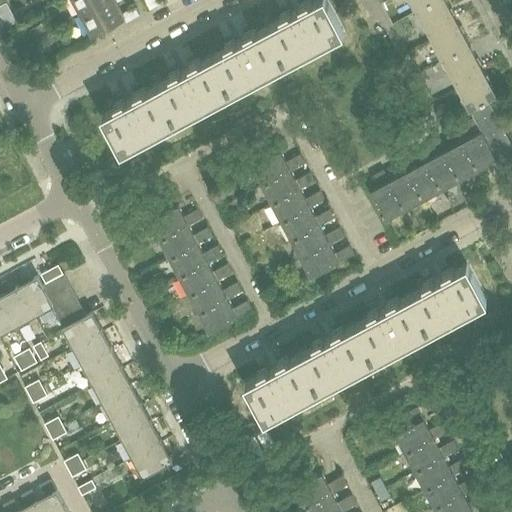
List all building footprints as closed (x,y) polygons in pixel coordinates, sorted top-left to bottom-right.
[(74,0),(81,12),(103,0),(74,0)] [(140,14),(135,5),(123,12),(117,1),(118,0),(103,0),(81,12),(92,33),(125,16),(127,20),(140,14)] [(326,0),(314,0),(291,13),(268,25),(288,61),(343,31),(326,0)] [(432,0),(411,0),(416,8),(432,0)] [(432,0),(416,8),(431,36),(445,29),(442,21),(454,15),(446,0),(432,0)] [(431,36),(443,58),(470,44),(454,15),(442,21),(445,29),(431,36)] [(46,21),(31,28),(35,36),(50,28),(46,21)] [(268,25),(245,37),(213,54),(232,90),(288,61),(268,25)] [(443,58),(458,86),(471,79),(469,71),(481,65),(470,44),(443,58)] [(213,54),(181,72),(158,84),(177,120),(232,90),(213,54)] [(470,108),(488,99),(496,94),(481,65),(469,71),(471,79),(458,86),(470,108)] [(347,103),(379,86),(370,68),(337,86),(347,103)] [(158,84),(126,101),(102,114),(122,150),(177,120),(158,84)] [(356,120),(388,103),(379,86),(347,103),(356,120)] [(470,108),(474,116),(482,132),(500,122),(488,99),(470,108)] [(397,120),(388,103),(356,120),(365,137),(397,120)] [(407,137),(397,120),(365,137),(374,154),(407,137)] [(505,131),(500,122),(482,132),(487,141),(505,131)] [(511,141),(505,131),(487,141),(492,151),(511,141)] [(416,154),(407,137),(374,154),(383,171),(416,154)] [(254,175),(286,158),(277,140),(244,157),(254,175)] [(498,161),(499,161),(511,153),(511,143),(511,141),(492,151),(496,159),(497,159),(498,161)] [(425,171),(416,154),(383,171),(392,188),(425,171)] [(286,158),(254,175),(263,192),(295,175),(286,158)] [(434,188),(425,171),(392,188),(401,205),(434,188)] [(295,175),(263,192),(272,209),(304,192),(295,175)] [(411,223),(443,205),(434,188),(401,205),(411,223)] [(304,192),(272,209),(281,226),(314,209),(304,192)] [(161,211),(207,326),(256,307),(251,293),(238,298),(233,287),(243,283),(240,274),(224,281),(219,269),(234,264),(231,256),(216,262),(212,250),(222,245),(219,238),(209,243),(204,232),(215,228),(211,219),(195,225),(186,201),(161,211)] [(314,209),(281,226),(290,243),(323,225),(314,209)] [(113,212),(113,217),(108,217),(109,231),(125,230),(125,216),(121,216),(120,212),(113,212)] [(150,230),(158,249),(168,244),(160,225),(150,230)] [(323,225),(290,243),(299,260),(332,242),(323,225)] [(332,242),(299,260),(309,277),(341,260),(332,242)] [(53,303),(47,292),(42,283),(38,274),(30,260),(22,265),(29,279),(20,284),(18,284),(34,313),(52,304),(53,303)] [(59,263),(41,273),(46,282),(64,272),(59,263)] [(486,299),(475,278),(467,263),(412,293),(431,329),(486,299)] [(11,288),(1,294),(0,294),(16,323),(34,313),(18,284),(20,284),(12,270),(3,275),(11,288)] [(46,282),(42,283),(47,292),(69,281),(64,272),(46,282)] [(69,281),(47,292),(53,303),(74,292),(69,281)] [(0,331),(16,323),(0,294),(1,294),(0,291),(0,331)] [(81,304),(74,292),(53,303),(52,304),(58,315),(81,304)] [(412,293),(356,322),(376,359),(431,329),(412,293)] [(86,314),(81,304),(58,315),(64,326),(86,314)] [(93,310),(86,314),(64,326),(74,345),(103,330),(117,323),(113,314),(99,322),(93,310)] [(356,322),(324,340),(301,352),(320,388),(376,359),(356,322)] [(84,364),(113,348),(127,341),(123,332),(109,340),(103,330),(74,345),(84,364)] [(511,360),(511,337),(481,354),(491,371),(511,360)] [(41,341),(34,345),(41,357),(47,354),(41,341)] [(30,348),(23,352),(30,364),(37,360),(30,348)] [(123,367),(137,359),(132,351),(119,358),(113,348),(84,364),(94,382),(123,366),(123,367)] [(23,351),(15,355),(22,368),(29,364),(23,351)] [(265,418),(320,388),(301,352),(245,382),(265,418)] [(511,381),(511,360),(491,371),(500,388),(511,381)] [(133,385),(147,378),(142,369),(128,377),(123,367),(123,366),(94,382),(104,400),(133,385)] [(39,379),(26,386),(30,392),(42,386),(39,379)] [(511,403),(511,381),(500,388),(509,405),(511,403)] [(143,403),(157,396),(152,387),(138,395),(133,385),(104,400),(113,418),(142,403),(143,403)] [(42,386),(30,392),(34,399),(46,393),(42,386)] [(152,422),(167,414),(162,406),(148,413),(143,403),(142,403),(113,418),(123,437),(152,421),(152,422)] [(398,443),(430,426),(421,408),(388,425),(398,443)] [(59,416),(46,423),(49,429),(62,423),(59,416)] [(162,440),(176,433),(172,424),(158,432),(152,422),(152,421),(123,437),(133,455),(162,439),(162,440)] [(63,423),(50,430),(54,437),(65,430),(63,423)] [(430,426),(398,443),(407,460),(439,443),(430,426)] [(172,459),(186,451),(182,443),(167,450),(162,440),(162,439),(133,455),(143,474),(172,459)] [(439,443),(407,460),(416,477),(448,460),(439,443)] [(79,454),(66,460),(70,467),(81,460),(79,454)] [(448,460),(416,477),(425,494),(457,477),(448,460)] [(82,461),(70,468),(74,473),(85,467),(82,461)] [(380,476),(373,479),(377,487),(384,483),(380,476)] [(457,477),(425,494),(434,511),(466,493),(457,477)] [(48,493),(39,497),(37,498),(44,511),(69,511),(56,488),(51,478),(40,484),(43,488),(45,489),(48,493)] [(92,480),(80,487),(83,492),(95,485),(92,480)] [(381,494),(388,490),(384,483),(377,487),(381,494)] [(30,502),(20,508),(19,508),(21,511),(44,511),(37,498),(39,497),(33,488),(22,494),(24,498),(28,500),(30,502)] [(466,493),(434,511),(472,511),(475,510),(466,493)] [(11,511),(21,511),(19,508),(20,508),(15,498),(4,504),(6,508),(10,509),(11,511)]
